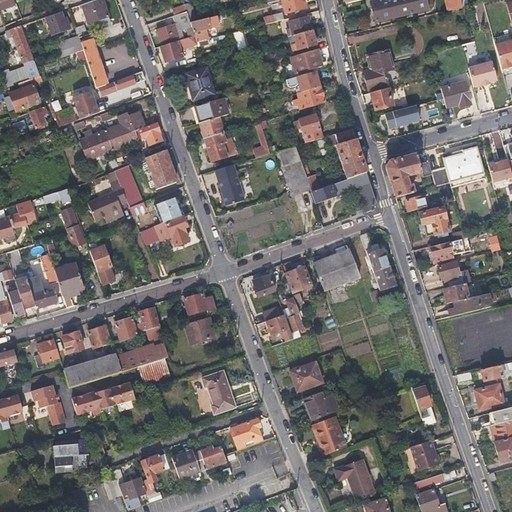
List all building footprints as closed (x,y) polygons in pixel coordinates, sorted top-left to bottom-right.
[(102,0),(94,0),(70,9),(71,11),(82,8),(87,24),(94,22),(97,30),(110,25),(107,17),(108,17),(102,0)] [(211,0),(202,0),(184,5),(187,12),(191,23),(198,21),(195,11),(213,6),(211,0)] [(281,0),(285,15),(296,12),(306,9),(303,0),(281,0)] [(378,22),(405,16),(432,9),(431,4),(430,0),(383,0),(374,2),(378,22)] [(449,0),(452,10),(465,7),(463,0),(449,0)] [(187,12),(184,5),(173,8),(175,15),(187,12)] [(216,17),(213,6),(195,11),(198,21),(209,18),(216,17)] [(67,18),(65,18),(63,19),(61,12),(46,17),(52,34),(70,28),(67,18)] [(187,12),(175,15),(171,16),(174,24),(157,29),(162,45),(185,39),(182,30),(192,27),(191,23),(187,12)] [(270,23),(283,20),(284,19),(282,12),(264,17),(265,24),(270,23)] [(308,13),(299,16),(289,18),(293,35),(313,30),(308,13)] [(209,18),(198,21),(191,23),(192,27),(193,29),(194,32),(211,28),(209,18)] [(38,25),(37,23),(36,20),(28,23),(29,29),(38,25)] [(284,24),(283,20),(270,23),(271,28),(284,24)] [(12,87),(40,77),(37,67),(21,25),(9,30),(7,33),(10,39),(14,38),(25,66),(9,72),(8,70),(2,72),(9,89),(12,87)] [(79,37),(80,39),(91,35),(90,31),(87,32),(84,26),(76,28),(79,37)] [(246,49),(243,39),(241,30),(234,32),(238,51),(246,49)] [(313,30),(293,35),(289,36),(293,51),(316,44),(313,30)] [(195,37),(195,35),(185,39),(162,45),(160,46),(165,62),(182,57),(180,49),(198,44),(197,42),(195,37)] [(82,44),(80,39),(79,37),(57,45),(62,58),(84,50),(82,44)] [(91,41),(82,44),(84,50),(96,88),(99,87),(106,85),(91,41)] [(511,48),(498,52),(506,80),(511,78),(511,48)] [(322,65),(320,57),(318,49),(292,56),(297,73),(322,65)] [(393,62),(393,59),(390,49),(369,54),(372,68),(393,62)] [(267,56),(268,59),(269,63),(281,60),(279,52),(267,56)] [(494,61),(470,67),(475,87),(482,86),(483,87),(492,85),(491,83),(499,81),(494,61)] [(393,62),(372,68),(365,70),(370,90),(389,85),(385,71),(395,68),(393,62)] [(44,86),(47,85),(50,84),(43,64),(37,67),(40,77),(43,85),(44,86)] [(193,99),(203,96),(213,93),(206,68),(185,74),(193,99)] [(299,83),(300,85),(301,87),(296,89),(298,94),(321,87),(316,71),(287,79),(288,84),(291,86),(295,86),(299,83)] [(142,72),(106,85),(99,87),(101,95),(145,81),(142,72)] [(34,88),(43,85),(40,77),(12,87),(9,89),(7,90),(16,113),(40,103),(34,88)] [(442,88),(444,98),(447,107),(460,104),(461,107),(472,104),(466,82),(442,88)] [(321,87),(298,94),(299,97),(295,98),(297,106),(301,105),(303,110),(326,103),(321,87)] [(394,105),(392,97),(390,88),(372,92),(376,110),(394,105)] [(82,92),(77,94),(72,95),(81,120),(99,114),(91,92),(83,95),(82,92)] [(194,106),(199,123),(219,117),(229,114),(224,98),(194,106)] [(45,108),(40,110),(31,113),(36,129),(46,125),(43,117),(48,115),(45,108)] [(61,109),(57,111),(54,112),(60,128),(78,121),(76,116),(65,120),(61,109)] [(111,119),(110,116),(109,113),(100,117),(102,123),(111,119)] [(110,142),(134,132),(145,128),(142,121),(139,113),(129,117),(131,121),(106,131),(110,142)] [(28,114),(9,122),(11,126),(29,119),(28,114)] [(323,139),(320,127),(317,115),(300,120),(306,143),(323,139)] [(102,123),(100,117),(94,119),(96,125),(102,123)] [(199,123),(204,139),(224,133),(222,128),(219,117),(199,123)] [(85,129),(83,123),(74,126),(77,132),(85,129)] [(134,132),(137,140),(141,138),(142,140),(146,139),(149,146),(162,141),(159,134),(160,133),(156,124),(145,128),(134,132)] [(348,181),(367,174),(352,130),(331,136),(334,147),(336,146),(348,181)] [(85,151),(110,142),(106,131),(104,132),(81,141),(85,151)] [(134,132),(110,142),(114,152),(126,147),(138,142),(137,140),(134,132)] [(224,133),(204,139),(211,161),(235,154),(230,138),(225,140),(224,133)] [(292,141),(294,147),(296,147),(302,145),(299,134),(295,135),(296,139),(292,141)] [(114,152),(110,142),(85,151),(89,162),(114,152)] [(291,191),(311,186),(306,173),(296,147),(294,147),(276,152),(284,171),(291,191)] [(444,168),(432,171),(433,174),(434,180),(436,186),(482,174),(475,148),(460,152),(461,154),(442,160),(444,168)] [(145,159),(151,175),(157,191),(176,183),(164,151),(145,159)] [(421,171),(420,165),(417,154),(401,158),(389,161),(385,168),(395,197),(412,192),(410,185),(407,186),(405,176),(408,175),(409,179),(418,177),(416,173),(421,171)] [(119,166),(117,160),(115,155),(108,158),(112,169),(119,166)] [(511,178),(511,175),(507,158),(499,161),(499,163),(487,166),(492,183),(511,178)] [(144,169),(142,165),(141,161),(135,163),(139,171),(144,169)] [(429,162),(420,165),(421,171),(423,177),(433,174),(432,171),(429,162)] [(311,186),(312,190),(313,194),(321,191),(316,176),(312,178),(310,172),(306,173),(311,186)] [(130,210),(143,205),(130,174),(117,179),(118,180),(127,202),(130,210)] [(313,194),(312,190),(303,193),(310,211),(339,201),(338,199),(356,192),(361,205),(353,208),(356,216),(372,210),(376,203),(367,174),(348,181),(321,191),(313,194)] [(120,205),(127,202),(118,180),(110,183),(113,190),(88,202),(95,218),(104,215),(111,212),(113,218),(123,214),(120,205)] [(71,201),(69,195),(66,189),(53,193),(57,205),(71,201)] [(422,195),(416,196),(409,198),(410,201),(406,202),(408,212),(426,207),(422,195)] [(36,223),(30,200),(17,204),(20,215),(0,220),(0,240),(15,236),(14,230),(36,223)] [(152,228),(153,228),(166,223),(176,219),(168,201),(156,206),(157,210),(154,211),(156,218),(149,221),(152,228)] [(144,204),(143,205),(130,210),(136,224),(148,218),(146,213),(147,210),(144,204)] [(420,214),(421,219),(423,225),(425,225),(428,237),(449,231),(443,208),(420,214)] [(62,215),(56,217),(50,219),(52,225),(65,221),(74,248),(85,244),(71,209),(61,212),(62,215)] [(318,225),(324,222),(330,220),(327,211),(310,218),(315,231),(320,229),(318,225)] [(107,221),(113,218),(111,212),(104,215),(107,221)] [(187,227),(185,223),(183,218),(167,225),(170,234),(175,247),(189,241),(184,229),(187,227)] [(156,238),(157,239),(170,234),(167,225),(166,223),(153,228),(156,238)] [(153,228),(152,228),(140,233),(144,243),(156,238),(153,228)] [(451,233),(454,242),(468,238),(466,229),(451,233)] [(360,236),(363,243),(365,251),(372,249),(367,233),(360,236)] [(47,242),(49,248),(51,254),(56,252),(52,240),(47,242)] [(432,247),(434,255),(436,263),(456,258),(452,242),(432,247)] [(102,247),(90,252),(102,285),(114,280),(109,268),(110,267),(102,247)] [(373,273),(389,267),(383,248),(366,254),(373,273)] [(313,263),(318,277),(323,291),(359,278),(349,250),(313,263)] [(459,273),(456,263),(438,268),(440,277),(443,277),(446,289),(465,284),(470,283),(467,271),(459,273)] [(0,281),(3,280),(14,278),(10,265),(0,266),(0,281)] [(56,271),(59,283),(67,309),(74,307),(71,298),(79,295),(78,292),(84,290),(75,265),(56,271)] [(286,274),(290,283),(294,293),(312,286),(305,267),(286,274)] [(395,285),(389,267),(373,273),(379,291),(395,285)] [(56,271),(55,270),(48,272),(52,286),(59,283),(56,271)] [(255,281),(256,284),(257,287),(253,289),(256,297),(275,291),(269,275),(255,281)] [(27,280),(15,284),(18,292),(23,309),(35,306),(32,296),(27,280)] [(447,305),(455,303),(469,300),(467,292),(465,284),(446,289),(443,289),(447,305)] [(504,297),(502,291),(490,294),(492,300),(504,297)] [(16,320),(25,317),(23,309),(18,292),(8,295),(16,320)] [(35,306),(36,310),(46,307),(59,303),(55,292),(46,295),(45,292),(32,296),(35,306)] [(203,297),(203,295),(202,293),(183,299),(188,315),(207,310),(208,312),(216,310),(211,294),(203,297)] [(292,296),(293,299),(295,304),(300,301),(298,294),(292,296)] [(469,300),(455,303),(456,308),(433,314),(436,322),(493,307),(492,300),(490,294),(469,300)] [(7,327),(7,325),(6,323),(12,322),(5,299),(0,300),(0,317),(3,328),(7,327)] [(293,299),(279,303),(284,316),(293,340),(303,336),(301,330),(304,329),(295,304),(293,299)] [(149,330),(160,326),(154,308),(139,312),(143,322),(136,324),(139,333),(149,330)] [(285,342),(293,340),(284,316),(266,322),(271,336),(282,332),(285,342)] [(120,341),(129,338),(137,335),(132,319),(115,324),(120,341)] [(208,319),(196,322),(184,326),(189,345),(214,339),(208,319)] [(105,325),(97,328),(88,330),(94,347),(110,341),(105,325)] [(162,334),(160,326),(149,330),(151,338),(157,336),(162,334)] [(63,338),(66,346),(69,354),(84,349),(79,333),(63,338)] [(165,342),(162,334),(157,336),(151,338),(154,345),(155,345),(156,346),(163,343),(165,342)] [(42,354),(40,355),(38,356),(42,367),(48,365),(47,362),(60,358),(55,340),(39,345),(42,354)] [(139,365),(141,372),(143,379),(168,370),(164,357),(167,355),(163,343),(156,346),(155,345),(154,345),(117,358),(121,370),(139,365)] [(15,351),(4,355),(0,355),(0,367),(18,362),(15,351)] [(69,387),(121,370),(117,358),(115,353),(64,370),(64,372),(69,387)] [(297,391),(308,387),(320,383),(317,374),(319,373),(315,364),(289,372),(297,391)] [(481,370),(483,376),(484,383),(504,378),(501,366),(481,370)] [(205,387),(206,387),(208,387),(214,405),(211,405),(214,415),(236,407),(224,371),(202,378),(205,387)] [(135,398),(133,390),(130,383),(127,382),(95,392),(94,392),(95,393),(90,394),(88,393),(72,399),(78,415),(93,410),(95,415),(102,412),(101,409),(135,398)] [(436,422),(423,383),(411,388),(424,426),(436,422)] [(52,387),(51,386),(49,385),(30,391),(33,402),(37,401),(40,408),(47,406),(54,425),(66,421),(60,402),(57,403),(56,399),(55,396),(52,387)] [(475,390),(478,400),(480,410),(503,405),(499,385),(475,390)] [(321,394),(312,397),(303,400),(306,410),(308,409),(312,420),(337,410),(332,396),(323,399),(321,394)] [(0,420),(1,423),(8,420),(7,416),(22,411),(17,395),(1,400),(0,402),(0,420)] [(511,408),(490,413),(493,426),(511,421),(511,408)] [(324,456),(334,452),(345,448),(333,418),(313,426),(324,456)] [(258,428),(259,428),(260,427),(258,419),(237,427),(243,443),(235,445),(237,451),(262,441),(258,428)] [(492,440),(493,440),(511,435),(511,421),(493,426),(489,427),(492,440)] [(243,443),(237,427),(230,430),(235,445),(243,443)] [(511,435),(493,440),(499,463),(510,460),(509,457),(511,455),(511,435)] [(435,455),(430,440),(410,447),(418,471),(440,463),(437,454),(435,455)] [(201,454),(206,470),(219,465),(224,477),(231,474),(221,448),(214,450),(212,447),(200,452),(201,454)] [(193,478),(201,475),(200,472),(194,457),(192,452),(172,459),(174,465),(169,467),(178,494),(185,491),(181,479),(192,475),(193,478)] [(206,470),(201,454),(194,457),(200,472),(206,470)] [(147,480),(142,482),(146,494),(150,504),(157,502),(154,495),(156,494),(152,484),(157,483),(154,474),(164,471),(159,456),(140,462),(147,480)] [(81,457),(49,458),(50,471),(47,471),(48,481),(58,480),(58,485),(79,485),(79,480),(81,480),(81,457)] [(363,460),(349,465),(334,469),(338,480),(347,478),(355,502),(375,496),(363,460)] [(204,484),(211,482),(206,470),(200,472),(201,475),(204,484)] [(410,484),(411,487),(413,490),(443,480),(441,473),(410,484)] [(118,487),(115,479),(103,483),(110,501),(122,497),(118,487)] [(142,482),(141,479),(118,487),(122,497),(128,495),(129,499),(124,501),(127,511),(128,511),(141,507),(137,497),(146,494),(142,482)] [(426,511),(428,511),(430,511),(439,508),(432,490),(415,496),(419,511),(426,511)] [(388,511),(384,500),(363,507),(364,511),(388,511)]
